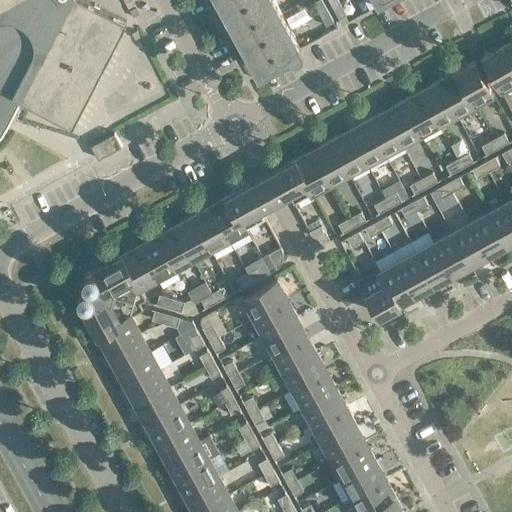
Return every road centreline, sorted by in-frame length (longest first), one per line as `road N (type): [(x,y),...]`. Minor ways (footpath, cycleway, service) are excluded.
road 1 (residential): [(378,377),(235,124)]
road 2 (unclassified): [(0,253),(235,124)]
road 3 (unclassified): [(235,124),(463,0)]
road 4 (unclassified): [(122,511),(0,284)]
road 5 (residential): [(378,377),(511,303)]
road 6 (residential): [(449,511),(378,377)]
road 7 (residential): [(235,124),(168,0)]
